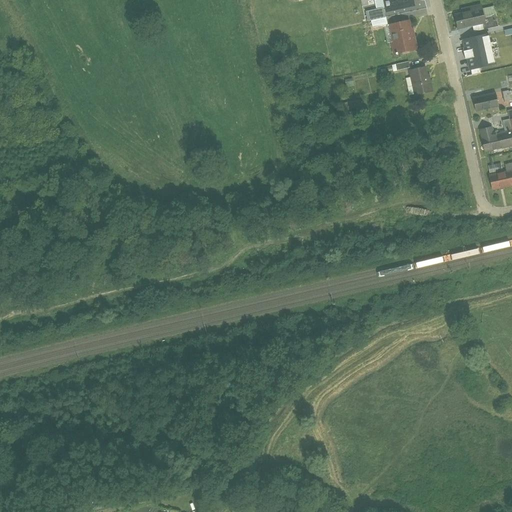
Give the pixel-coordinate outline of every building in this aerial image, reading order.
[(384,0),(386,10),(416,4),(415,0),(384,0)] [(480,2),(462,6),(464,11),(452,14),(456,29),(483,22),(484,22),(483,18),(480,2)] [(384,6),(366,10),(368,20),(370,19),(386,16),(384,6)] [(496,15),(483,18),(484,22),(483,22),(484,29),(499,26),(496,15)] [(388,23),(386,16),(370,19),(372,27),(388,23)] [(411,19),(390,24),(394,42),(390,43),(393,54),(419,48),(414,25),(412,26),(411,19)] [(505,47),(496,49),(499,60),(508,58),(505,47)] [(490,51),(464,56),(467,70),(490,65),(492,65),(492,64),(490,51)] [(396,70),(410,67),(408,60),(395,63),(396,70)] [(502,62),(492,64),(492,65),(490,65),(492,71),(503,69),(502,62)] [(428,74),(427,65),(408,69),(414,96),(434,91),(430,73),(428,74)] [(508,90),(503,91),(505,101),(511,99),(511,94),(509,95),(508,90)] [(499,105),(496,92),(473,97),(476,110),(499,105)] [(511,130),(495,134),(493,125),(479,128),(484,150),(511,144),(511,130)] [(511,168),(489,174),(493,189),(511,185),(511,168)]
